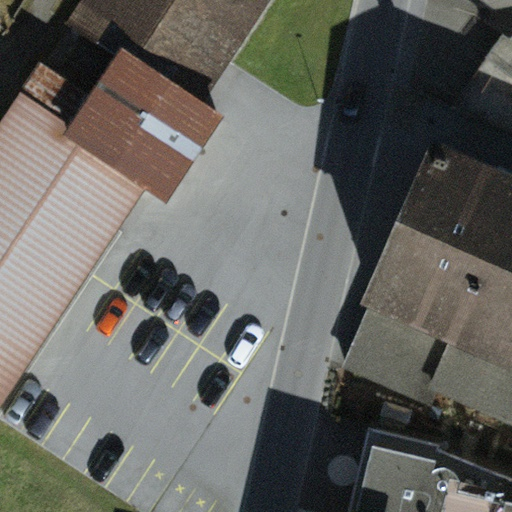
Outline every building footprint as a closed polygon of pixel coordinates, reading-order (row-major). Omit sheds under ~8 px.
[(281,0),(91,0),(70,33),(112,62),(201,121),(281,0)] [(511,0),(462,0),(490,20),(471,46),(511,74),(511,0)] [(201,121),(112,62),(61,135),(152,196),(167,206),(223,132),(201,121)] [(61,135),(26,112),(0,150),(0,422),(152,196),(61,135)] [(511,191),(423,153),(353,315),(511,383),(511,191)] [(362,511),(511,511),(511,484),(377,438),(362,511)]
